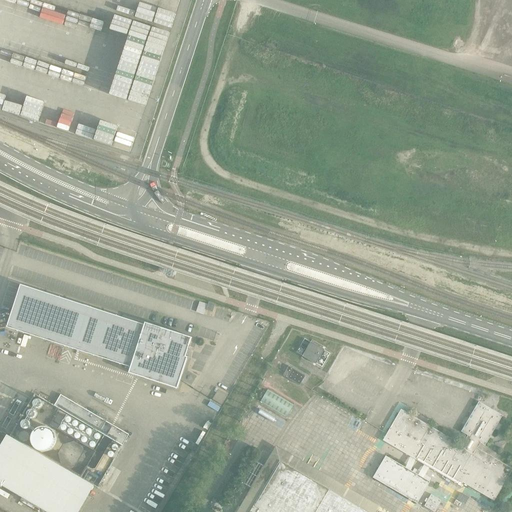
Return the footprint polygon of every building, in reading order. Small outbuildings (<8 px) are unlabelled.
[(21,114),(26,95),(8,91),(4,110),(21,114)] [(63,110),(63,112),(43,107),(39,124),(94,137),(98,121),(91,119),(91,117),(63,110)] [(116,147),(132,150),(134,135),(118,133),(116,147)] [(20,285),(7,327),(7,328),(131,368),(130,369),(129,369),(130,370),(128,373),(132,374),(132,375),(133,375),(133,374),(177,389),(188,357),(188,358),(188,357),(185,356),(187,350),(188,350),(188,349),(189,346),(192,338),(178,333),(171,331),(159,327),(158,329),(152,327),(147,325),(147,323),(145,322),(144,325),(20,285)] [(209,302),(208,304),(206,310),(212,312),(215,304),(209,302)] [(316,364),(324,350),(310,342),(302,356),(316,364)] [(283,376),(299,385),(305,376),(288,366),(283,376)] [(295,403),(269,388),(261,402),(287,417),(295,403)] [(48,411),(52,402),(37,395),(32,405),(38,408),(39,406),(48,411)] [(61,395),(54,405),(119,443),(125,432),(61,395)] [(401,409),(383,440),(456,483),(458,480),(494,501),(511,469),(511,468),(477,448),(480,443),(485,445),(502,416),(479,402),(461,432),(467,435),(461,447),(452,443),(454,440),(401,409)] [(55,429),(34,428),(33,451),(54,451),(55,429)] [(6,435),(0,446),(0,485),(52,511),(79,511),(96,482),(6,435)] [(377,511),(378,511),(381,507),(275,446),(236,511),(377,511)] [(429,482),(417,475),(385,456),(373,478),(417,503),(429,482)] [(435,511),(442,500),(431,494),(428,499),(426,498),(424,501),(426,503),(424,506),(434,511),(435,511)]
